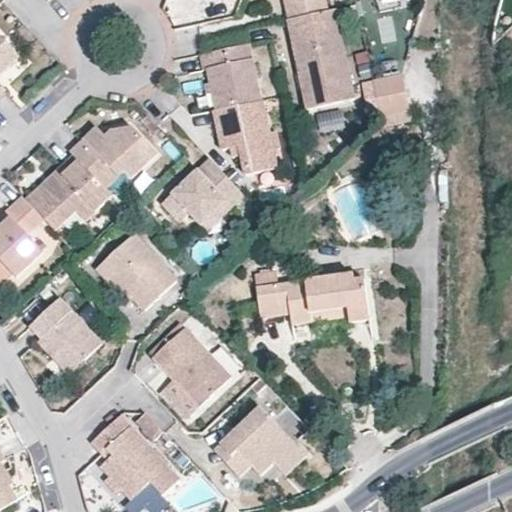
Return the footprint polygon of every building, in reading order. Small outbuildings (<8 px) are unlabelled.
[(291,0),(285,2),(289,21),(308,17),(329,12),(325,0),(291,0)] [(357,100),(338,10),(329,12),(308,17),(289,21),(288,21),(307,111),(357,100)] [(0,62),(2,65),(16,52),(0,34),(0,89),(4,86),(0,82),(0,62)] [(263,100),(251,45),(201,55),(204,72),(208,71),(216,111),(263,100)] [(412,120),(402,75),(372,81),(383,127),(412,120)] [(64,92),(76,81),(72,76),(59,87),(64,92)] [(271,133),(264,100),(263,100),(216,111),(214,111),(223,151),(231,149),(239,148),(245,176),(279,169),(275,151),(271,133)] [(341,109),(317,112),(318,130),(343,127),(341,109)] [(132,180),(159,155),(134,129),(113,131),(107,137),(98,128),(71,153),(74,157),(92,176),(106,191),(125,173),(132,180)] [(281,149),(277,132),(271,133),(275,151),(281,149)] [(240,158),(238,148),(231,149),(233,159),(240,158)] [(92,176),(74,157),(58,172),(64,178),(39,201),(62,226),(77,213),(86,222),(112,198),(106,191),(92,176)] [(234,208),(246,196),(212,159),(162,206),(180,224),(190,215),(202,228),(229,202),(234,208)] [(39,201),(64,178),(58,172),(27,201),(29,204),(45,221),(56,232),(62,226),(39,201)] [(45,253),(29,236),(45,221),(29,204),(27,201),(23,197),(7,213),(11,218),(0,228),(0,260),(14,276),(17,279),(45,253)] [(207,233),(234,208),(229,202),(202,228),(207,233)] [(0,228),(11,218),(7,213),(0,218),(0,228)] [(145,312),(179,281),(134,234),(97,270),(116,290),(126,292),(134,301),(145,312)] [(0,260),(0,284),(3,287),(14,276),(0,260)] [(372,320),(366,281),(355,282),(354,275),(280,286),(278,272),(256,276),(261,318),(291,314),(292,325),(313,322),(312,314),(349,309),(350,317),(351,323),(372,320)] [(187,300),(206,283),(197,273),(188,281),(192,285),(182,295),(187,300)] [(134,301),(126,292),(116,290),(130,305),(134,301)] [(74,373),(104,345),(62,299),(31,327),(41,340),(39,342),(53,358),(57,354),(74,373)] [(350,317),(349,309),(312,314),(313,322),(350,317)] [(232,378),(186,328),(154,358),(175,381),(200,408),(232,378)] [(74,373),(57,354),(53,358),(70,376),(74,373)] [(187,420),(200,408),(175,381),(162,393),(187,420)] [(307,457),(261,407),(221,445),(236,460),(229,467),(240,478),(252,467),(262,477),(275,465),(286,477),(307,457)] [(131,426),(121,415),(115,422),(125,432),(131,426)] [(181,480),(131,426),(125,432),(115,422),(92,442),(102,453),(107,449),(113,456),(108,460),(100,468),(109,477),(112,480),(132,502),(151,484),(163,497),(181,480)] [(236,460),(221,445),(214,451),(229,467),(236,460)] [(113,456),(107,449),(102,453),(108,460),(113,456)] [(14,484),(2,463),(6,461),(0,450),(0,511),(19,500),(11,487),(14,484)] [(52,476),(48,460),(41,462),(46,478),(52,476)] [(112,480),(109,477),(105,482),(118,496),(123,492),(112,480)]
